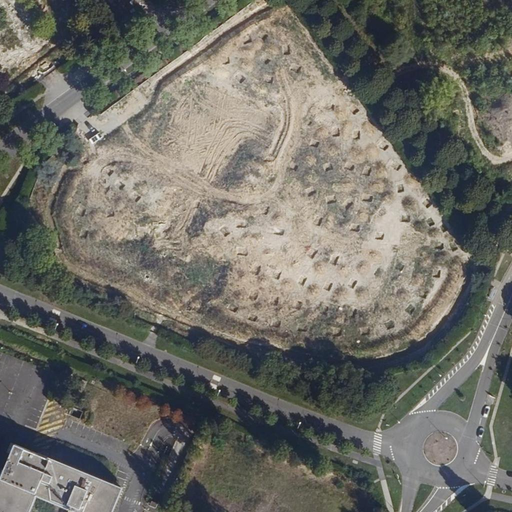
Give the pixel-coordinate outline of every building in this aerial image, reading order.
[(329,91),(345,76),(325,55),(310,70),(329,91)] [(322,335),(336,341),(349,306),(288,283),(294,266),(285,262),(281,267),(278,273),(207,247),(212,240),(227,199),(227,200),(250,138),(268,145),(281,108),(196,76),(190,92),(173,86),(146,159),(173,169),(171,174),(179,177),(175,187),(188,171),(179,196),(163,190),(150,226),(162,230),(160,234),(88,207),(76,239),(326,331),(322,335)] [(110,123),(119,135),(130,126),(121,114),(110,123)] [(171,171),(168,182),(179,186),(183,175),(171,171)] [(12,443),(0,472),(0,511),(111,511),(122,489),(12,443)]
